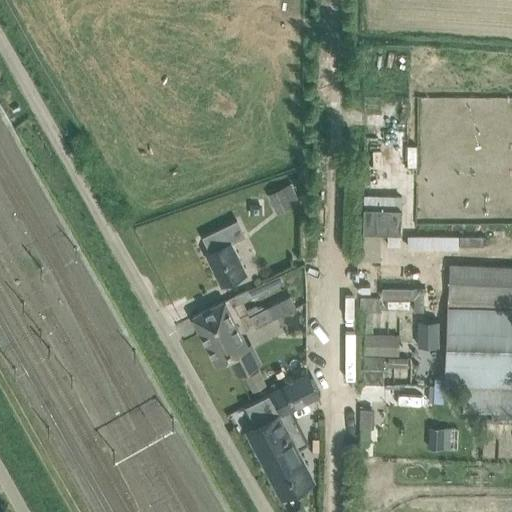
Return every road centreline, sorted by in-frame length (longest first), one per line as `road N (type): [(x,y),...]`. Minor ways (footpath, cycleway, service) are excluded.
road 1 (unclassified): [(0,38),(270,511)]
road 2 (track): [(332,511),(334,0)]
